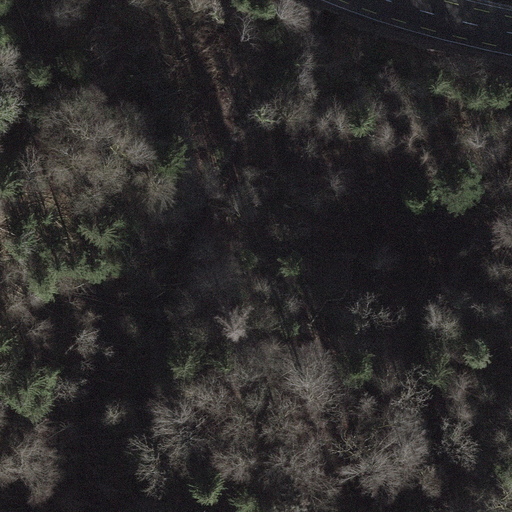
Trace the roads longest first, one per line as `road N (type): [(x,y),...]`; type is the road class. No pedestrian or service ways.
road 1 (track): [(511,227),(454,220),(334,181)]
road 2 (primary): [(511,33),(385,0)]
